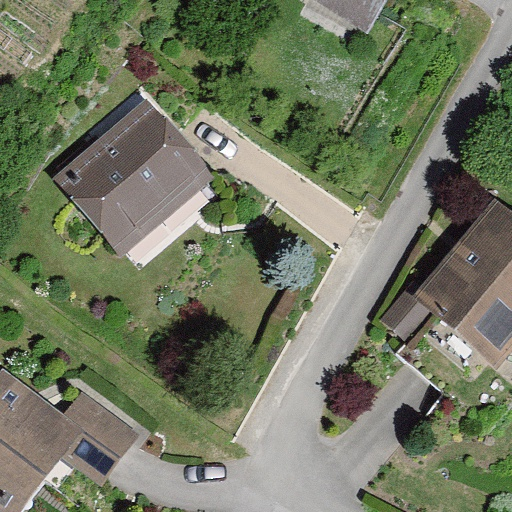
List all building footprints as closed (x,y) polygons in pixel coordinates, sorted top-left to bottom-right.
[(296,0),(369,41),(391,0),(296,0)] [(215,178),(148,98),(54,178),(121,257),(215,178)] [(511,351),(511,212),(496,199),(412,297),(431,313),(497,369),(511,351)] [(407,342),(431,313),(412,297),(405,291),(381,320),(407,342)] [(65,415),(3,369),(0,373),(0,511),(20,511),(62,459),(101,489),(141,437),(82,392),(65,415)]
